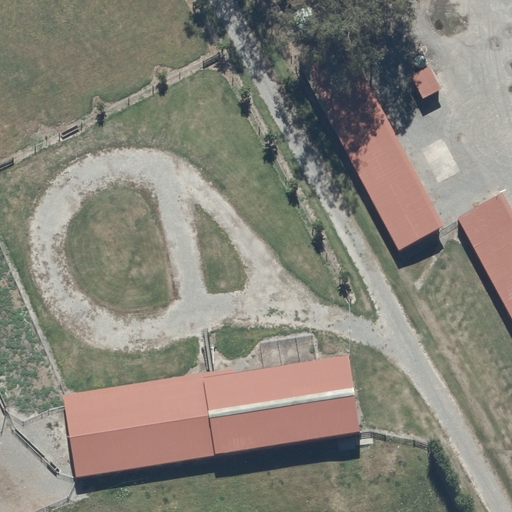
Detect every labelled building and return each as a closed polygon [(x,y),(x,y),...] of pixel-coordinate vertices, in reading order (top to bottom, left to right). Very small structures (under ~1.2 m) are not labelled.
[(285,0),(293,14),(316,0),(285,0)] [(404,208),(305,34),(260,60),(358,233),(404,208)] [(428,72),(411,82),(424,104),(441,94),(428,72)] [(511,282),(457,186),(413,211),(511,386),(511,282)] [(310,357),(23,400),(35,475),(322,431),(310,357)]
